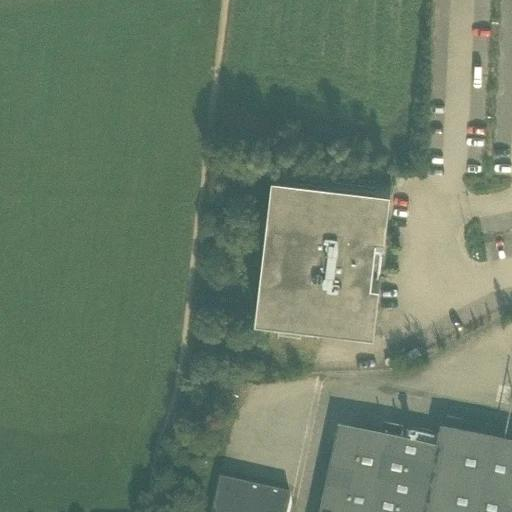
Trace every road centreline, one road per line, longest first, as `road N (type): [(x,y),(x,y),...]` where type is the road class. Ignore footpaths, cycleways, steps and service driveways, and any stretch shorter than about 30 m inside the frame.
road 1 (track): [(144,511),(179,378),(224,0)]
road 2 (unknown): [(511,423),(370,402),(346,407),(325,426),(320,449)]
